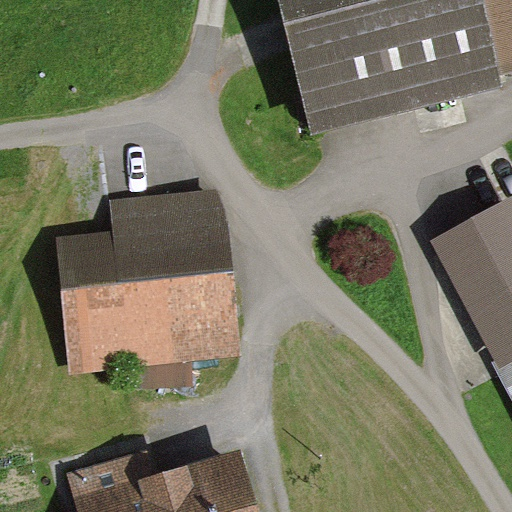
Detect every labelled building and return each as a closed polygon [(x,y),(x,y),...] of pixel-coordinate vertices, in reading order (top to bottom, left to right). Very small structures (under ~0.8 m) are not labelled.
[(273,0),(307,127),(475,83),(453,0),(273,0)] [(511,76),(511,0),(476,0),(496,80),(511,76)] [(511,253),(491,213),(420,251),(511,423),(511,253)] [(47,257),(59,373),(206,358),(191,214),(101,223),(104,251),(47,257)] [(245,511),(229,457),(78,500),(81,511),(245,511)]
